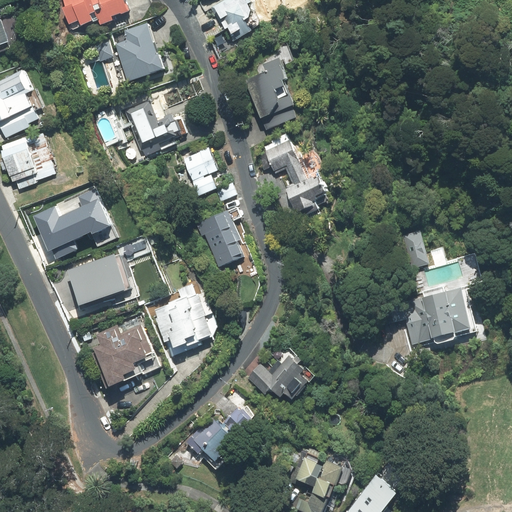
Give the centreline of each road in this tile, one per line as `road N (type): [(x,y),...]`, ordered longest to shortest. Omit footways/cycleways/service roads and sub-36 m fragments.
road 1 (residential): [(176,0),(226,112),(277,282),(264,320),(199,396),(146,441),(122,450),(100,441)]
road 2 (residential): [(100,441),(0,209)]
